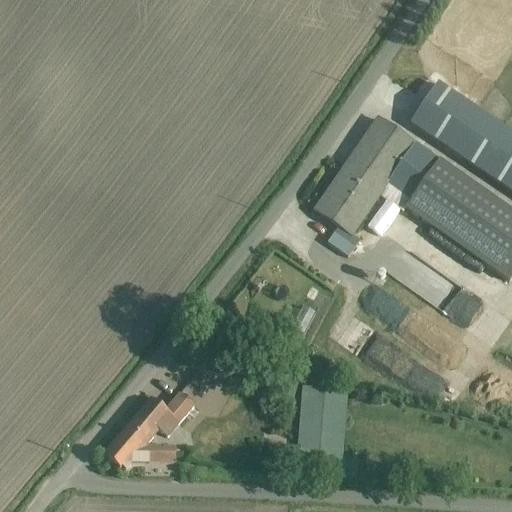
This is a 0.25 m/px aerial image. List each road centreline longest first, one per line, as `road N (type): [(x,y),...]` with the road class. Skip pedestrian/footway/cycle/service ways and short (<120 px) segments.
road 1 (unclassified): [(424,0),(337,130),(58,487)]
road 2 (unclassified): [(58,487),(449,511)]
